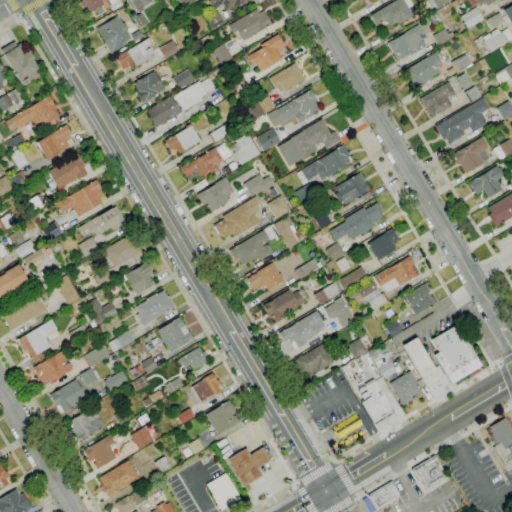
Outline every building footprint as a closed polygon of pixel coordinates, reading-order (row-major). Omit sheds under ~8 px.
[(95,17),(91,11),(89,12),(84,5),(82,6),(79,2),(82,0),(98,0),(102,5),(101,6),(104,11),(95,17)] [(112,12),(110,8),(114,6),(109,0),(120,0),(123,4),(112,12)] [(136,12),(129,0),(149,0),(151,3),(136,12)] [(177,0),(195,0),(196,1),(183,9),(177,0)] [(226,11),(222,4),(213,9),(208,1),(209,0),(246,0),(232,8),(232,7),(226,11)] [(389,26),(386,22),(383,21),(376,26),(369,15),(394,0),(409,0),(412,5),(408,8),(413,16),(397,25),(396,22),(389,26)] [(436,9),(431,0),(448,0),(449,1),(436,9)] [(494,0),(474,0),(479,9),(494,0)] [(511,28),(502,11),(511,4),(511,28)] [(467,29),(460,16),(475,7),(482,20),(467,29)] [(242,41),(236,31),(232,34),(227,26),(256,9),(259,13),(263,11),(271,24),(242,41)] [(212,30),(205,18),(216,11),(223,23),(212,30)] [(503,22),(490,29),(485,21),(498,13),(503,22)] [(139,28),(133,18),(140,14),(146,24),(139,28)] [(111,54),(96,29),(117,16),(122,24),(124,23),(128,29),(125,30),(130,38),(125,41),(127,44),(111,54)] [(170,33),(165,25),(176,18),(181,26),(170,33)] [(397,61),(391,51),(386,43),(417,25),(422,32),(423,32),(426,38),(421,41),(425,47),(409,56),(408,55),(397,61)] [(438,46),(432,36),(444,28),(447,34),(451,32),(454,36),(441,44),(438,46)] [(490,53),(481,38),(497,29),(499,33),(507,28),(511,37),(511,39),(508,41),(508,42),(490,53)] [(134,41),(130,35),(139,30),(142,36),(134,41)] [(260,72),(255,63),(251,66),(246,57),(261,48),(259,45),(277,35),(284,47),(277,51),(281,59),(260,72)] [(131,70),(129,66),(122,70),(115,58),(147,39),(150,44),(143,48),(145,50),(149,47),(154,55),(151,61),(147,63),(146,61),(131,70)] [(21,82),(19,80),(18,80),(3,55),(0,50),(14,41),(16,45),(19,43),(25,52),(29,50),(31,54),(34,60),(33,60),(38,69),(36,70),(39,76),(30,82),(28,78),(21,82)] [(165,60),(158,49),(172,41),(178,51),(165,60)] [(220,64),(212,51),(223,44),(232,57),(220,64)] [(414,89),(408,79),(407,79),(402,71),(435,52),(442,64),(435,68),(438,73),(431,77),(432,78),(414,89)] [(456,74),(450,63),(465,53),(472,64),(456,74)] [(279,93),(276,88),(275,89),(268,79),(294,63),(305,80),(293,87),(292,85),(279,93)] [(511,77),(499,85),(493,75),(511,63),(511,77)] [(214,77),(211,71),(217,68),(220,74),(214,77)] [(178,89),(172,78),(187,69),(194,80),(178,89)] [(207,80),(204,75),(210,72),(213,77),(207,80)] [(142,103),(135,92),(137,90),(133,83),(145,76),(146,78),(155,74),(164,89),(158,93),(158,94),(142,103)] [(237,93),(231,82),(242,75),(248,86),(237,93)] [(511,84),(506,88),(503,83),(511,78),(511,84)] [(182,112),(173,96),(198,81),(206,94),(200,97),(202,100),(182,112)] [(433,116),(430,112),(428,114),(424,107),(419,99),(448,82),(454,93),(447,98),(451,105),(433,116)] [(469,103),(463,93),(474,86),(480,97),(469,103)] [(0,111),(0,98),(15,89),(22,99),(0,111)] [(284,125),(278,124),(274,116),(274,113),(276,112),(275,110),(310,89),(317,101),(314,103),(319,111),(298,124),(295,118),(284,125)] [(156,127),(146,111),(171,95),(181,112),(156,127)] [(9,132),(4,122),(48,96),(53,104),(52,104),(59,115),(34,130),(32,126),(34,125),(32,121),(18,129),(17,127),(9,132)] [(252,121),(245,110),(267,96),(274,107),(252,121)] [(449,143),(446,138),(442,140),(434,127),(483,98),(489,108),(481,113),(485,119),(481,122),(483,125),(471,133),(468,127),(462,131),(464,134),(449,143)] [(511,115),(503,121),(495,108),(508,101),(511,107),(511,115)] [(300,160),(288,139),(321,119),(330,134),(335,131),(340,140),(326,149),(321,142),(316,145),(315,143),(313,144),(316,150),(300,160)] [(178,154),(176,149),(173,151),(172,149),(169,151),(163,141),(170,137),(170,138),(186,128),(185,126),(190,124),(200,141),(178,154)] [(213,143),(208,135),(226,124),(231,132),(213,143)] [(46,160),(36,142),(66,125),(71,135),(69,136),(70,139),(65,142),(69,147),(46,160)] [(263,151),(255,137),(272,128),(279,142),(263,151)] [(240,165),(233,154),(235,153),(231,146),(235,143),(234,141),(247,133),(259,154),(240,165)] [(11,152),(5,143),(20,134),(25,143),(11,152)] [(465,174),(458,163),(457,163),(451,154),(481,137),(487,147),(477,154),(483,163),(465,174)] [(511,152),(505,157),(498,145),(509,138),(511,143),(511,152)] [(188,180),(178,164),(180,167),(191,161),(192,162),(207,153),(206,152),(214,147),(215,148),(224,143),(231,155),(215,165),(218,170),(204,179),(202,175),(200,177),(198,174),(188,180)] [(302,184),(296,174),(300,171),(300,170),(317,160),(317,161),(342,145),(352,161),(319,181),(316,176),(302,184)] [(18,169),(9,155),(19,148),(28,163),(18,169)] [(47,172),(77,154),(83,163),(81,164),(86,174),(77,180),(76,178),(58,189),(47,172)] [(487,198),(483,190),(476,195),(468,182),(496,165),(503,176),(496,180),(502,189),(487,198)] [(15,187),(10,178),(20,171),(26,180),(15,187)] [(344,205),(343,202),(339,204),(334,195),(337,193),(334,188),(359,173),(369,190),(344,205)] [(250,197),(242,184),(259,174),(262,180),(269,176),(273,183),(250,197)] [(0,195),(0,178),(4,176),(12,189),(0,195)] [(210,212),(206,204),(202,206),(196,195),(214,185),(213,184),(225,177),(233,191),(226,196),(228,200),(225,201),(226,203),(210,212)] [(73,219),(69,212),(73,209),(71,207),(61,214),(55,204),(96,180),(105,196),(99,199),(101,203),(77,217),(76,216),(73,219)] [(297,204),(291,193),(309,184),(315,194),(297,204)] [(511,217),(495,228),(487,215),(490,213),(487,208),(511,192),(511,217)] [(34,212),(27,201),(39,194),(46,205),(34,212)] [(275,219),(266,204),(280,195),(289,210),(275,219)] [(225,238),(222,233),(219,235),(213,225),(223,219),(221,217),(255,197),(259,203),(256,205),(259,210),(253,214),(258,223),(233,237),(231,234),(225,238)] [(335,241),(329,231),(344,222),(343,219),(362,208),(364,210),(376,203),(377,205),(378,204),(382,210),(381,211),(382,212),(379,214),(381,218),(372,223),(374,226),(367,230),(367,231),(362,234),(361,234),(352,239),(351,236),(347,238),(345,235),(335,241)] [(83,237),(81,235),(81,236),(76,229),(111,207),(120,222),(96,236),(94,233),(91,235),(90,233),(83,237)] [(320,229),(314,219),(325,213),(331,223),(320,229)] [(3,231),(0,226),(0,219),(9,214),(15,224),(3,231)] [(287,249),(278,235),(270,241),(263,230),(267,227),(266,227),(268,225),(269,226),(272,224),(272,225),(286,216),(293,228),(290,230),(292,233),(302,228),(307,237),(287,249)] [(48,242),(40,230),(54,222),(61,234),(48,242)] [(377,260),(367,244),(391,228),(398,239),(391,243),(395,250),(381,259),(380,258),(377,260)] [(242,265),(237,257),(234,259),(228,250),(262,230),(267,239),(261,243),(263,246),(267,244),(272,252),(258,260),(257,257),(245,265),(244,264),(242,265)] [(14,247),(7,237),(17,231),(24,241),(14,247)] [(113,268),(103,250),(130,234),(141,252),(113,268)] [(84,257),(77,245),(90,237),(97,249),(84,257)] [(20,258),(14,249),(29,240),(35,249),(20,258)] [(0,264),(0,242),(1,242),(8,254),(2,257),(4,261),(2,262),(3,263),(0,264)] [(337,243),(343,253),(332,260),(325,250),(337,243)] [(27,268),(22,259),(39,248),(40,249),(43,247),(47,255),(44,257),(27,268)] [(385,292),(382,285),(378,287),(372,277),(376,274),(376,275),(388,268),(409,256),(415,267),(419,274),(413,277),(414,279),(406,284),(405,283),(399,286),(398,285),(385,292)] [(299,280),(294,270),(312,259),(318,268),(299,280)] [(135,296),(126,280),(122,282),(119,277),(124,274),(124,275),(147,262),(152,270),(151,271),(152,273),(148,275),(154,284),(135,296)] [(267,291),(264,286),(262,288),(261,286),(253,291),(246,279),(255,273),(271,262),(279,274),(280,273),(282,276),(280,277),(283,281),(267,291)] [(0,296),(0,274),(4,272),(17,265),(27,282),(14,290),(14,289),(0,296)] [(344,291),(337,280),(360,267),(367,278),(344,291)] [(100,285),(94,274),(105,268),(110,279),(100,285)] [(67,306),(60,294),(61,293),(54,282),(65,275),(79,299),(67,306)] [(373,311),(368,302),(365,304),(362,298),(361,299),(359,296),(349,301),(346,295),(372,280),(380,295),(383,293),(389,302),(373,311)] [(319,305),(313,295),(334,282),(341,293),(319,305)] [(414,316),(410,308),(411,307),(409,304),(408,304),(403,296),(425,284),(429,292),(428,293),(434,304),(414,316)] [(275,323),(271,317),(268,319),(265,314),(266,314),(262,305),(289,289),(291,294),(297,290),(298,291),(303,288),(308,297),(305,299),(306,301),(303,302),(304,303),(283,315),(284,318),(275,323)] [(142,326),(135,316),(138,314),(135,308),(146,301),(146,299),(156,293),(156,294),(163,291),(166,297),(168,296),(174,307),(142,326)] [(11,331),(0,313),(34,292),(45,311),(29,321),(29,320),(11,331)] [(332,319),(331,318),(329,320),(323,309),(333,303),(332,301),(340,296),(354,320),(341,328),(335,317),(332,319)] [(97,324),(85,304),(96,298),(101,307),(110,302),(117,313),(107,319),(106,319),(97,324)] [(87,322),(82,314),(86,311),(91,319),(87,322)] [(294,350),(288,340),(284,342),(278,333),(316,311),(321,320),(321,321),(324,326),(317,330),(318,331),(316,333),(316,334),(304,342),(305,344),(294,350)] [(170,352),(157,331),(178,317),(184,326),(192,338),(170,352)] [(34,363),(26,349),(23,351),(16,341),(50,320),(60,336),(49,342),(46,337),(45,338),(50,347),(40,353),(43,358),(34,363)] [(391,337),(385,327),(395,320),(401,331),(391,337)] [(484,369),(470,377),(468,374),(451,384),(434,355),(439,352),(432,340),(456,325),(478,362),(482,360),(485,365),(485,366),(485,367),(485,368),(484,368),(484,369)] [(72,341),(68,334),(80,326),(84,333),(72,341)] [(113,352),(107,344),(115,339),(115,338),(127,330),(133,341),(121,348),(113,352)] [(433,399),(402,346),(416,338),(433,368),(438,365),(449,385),(443,389),(445,392),(433,399)] [(354,359),(346,346),(359,339),(366,352),(354,359)] [(375,365),(368,353),(384,343),(392,355),(375,365)] [(89,368),(82,356),(102,344),(109,356),(89,368)] [(303,376),(293,361),(322,344),(333,362),(318,371),(317,370),(309,375),(308,373),(303,376)] [(192,371),(189,365),(183,368),(182,365),(179,367),(175,361),(178,359),(198,347),(201,353),(204,351),(206,355),(204,357),(207,362),(192,371)] [(49,383),(47,379),(41,383),(32,368),(60,351),(66,361),(60,364),(62,367),(68,363),(72,370),(49,383)] [(146,373),(140,363),(150,357),(156,367),(146,373)] [(384,378),(378,368),(389,361),(395,371),(384,378)] [(138,375),(134,368),(139,365),(144,372),(138,375)] [(86,385),(79,375),(90,368),(97,379),(86,385)] [(109,392),(103,382),(106,380),(105,378),(109,375),(111,377),(121,371),(127,381),(109,392)] [(402,406),(389,383),(409,371),(421,391),(411,396),(413,399),(402,406)] [(200,402),(191,387),(201,381),(201,380),(212,373),(216,380),(218,379),(220,384),(217,386),(220,392),(212,397),(211,396),(200,402)] [(173,392),(168,384),(178,377),(183,385),(173,392)] [(60,414),(49,395),(75,379),(86,399),(60,414)] [(373,423),(361,403),(370,397),(364,387),(375,381),(393,411),(373,423)] [(153,403),(149,396),(158,390),(163,397),(153,403)] [(217,436),(204,415),(228,401),(234,411),(231,413),(233,417),(235,416),(239,423),(217,436)] [(77,442),(72,434),(73,434),(72,433),(70,434),(68,431),(73,428),(69,422),(93,407),(104,425),(92,432),(92,433),(77,442)] [(181,425),(176,416),(188,408),(194,417),(181,425)] [(119,425),(113,415),(123,409),(129,418),(119,425)] [(339,439),(332,428),(355,414),(361,426),(339,439)] [(511,469),(507,472),(492,447),(498,444),(488,427),(504,418),(511,430),(511,469)] [(138,450),(134,443),(133,444),(131,440),(132,440),(129,435),(144,426),(146,430),(147,429),(149,434),(153,441),(138,450)] [(97,470),(93,464),(95,463),(92,459),(88,462),(82,451),(109,435),(113,443),(108,446),(116,458),(97,470)] [(194,454),(188,444),(198,438),(204,448),(194,454)] [(242,487),(236,475),(237,475),(227,458),(246,448),(249,454),(262,447),(270,461),(257,468),(261,476),(242,487)] [(425,492),(417,480),(416,480),(410,470),(433,456),(447,478),(425,492)] [(161,474),(154,463),(163,457),(170,468),(161,474)] [(108,497),(102,487),(102,486),(98,478),(127,460),(138,478),(108,497)] [(0,489),(0,465),(4,471),(5,470),(9,477),(5,479),(8,485),(0,489)] [(220,511),(212,497),(213,496),(206,485),(225,473),(240,499),(220,511)] [(372,511),(367,511),(361,500),(367,496),(366,496),(391,481),(400,496),(376,511),(375,510),(372,511)] [(136,504),(130,494),(141,488),(147,498),(136,504)] [(0,511),(0,497),(15,489),(19,496),(23,493),(30,507),(26,509),(26,510),(22,511),(0,511)] [(128,511),(117,511),(113,504),(127,496),(134,508),(128,511)] [(151,511),(156,509),(155,507),(163,502),(165,505),(168,503),(173,511),(151,511)]
